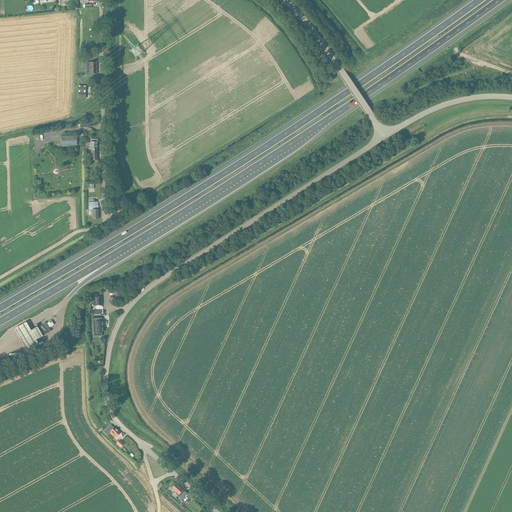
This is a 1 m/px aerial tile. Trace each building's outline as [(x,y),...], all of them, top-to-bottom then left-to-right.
[(87,74),(96,74),(96,63),(86,63),(87,74)] [(77,98),(85,99),(86,86),(86,85),(78,85),(77,98)] [(77,136),(61,137),(61,147),(77,146),(77,136)] [(91,149),(97,149),(97,142),(97,140),(91,140),(91,142),(88,143),(88,149),(91,149)] [(98,219),(98,202),(88,202),(88,210),(89,210),(89,215),(92,215),(92,219),(98,219)] [(98,297),(98,294),(92,294),(92,305),(101,305),(101,297),(98,297)] [(99,321),(98,318),(92,318),(92,322),(95,322),(96,332),(103,332),(103,321),(99,321)] [(34,340),(51,331),(46,322),(29,332),(34,340)] [(34,340),(29,332),(25,325),(24,323),(13,329),(15,332),(25,350),(29,356),(40,349),(36,344),(34,340)] [(120,433),(112,425),(107,429),(105,427),(102,430),(107,435),(109,433),(115,438),(120,433)] [(176,484),(175,483),(172,483),(171,485),(171,487),(172,488),(172,489),(179,495),(178,495),(180,497),(182,499),(188,493),(184,490),(184,491),(183,490),(176,483),(176,484)]
